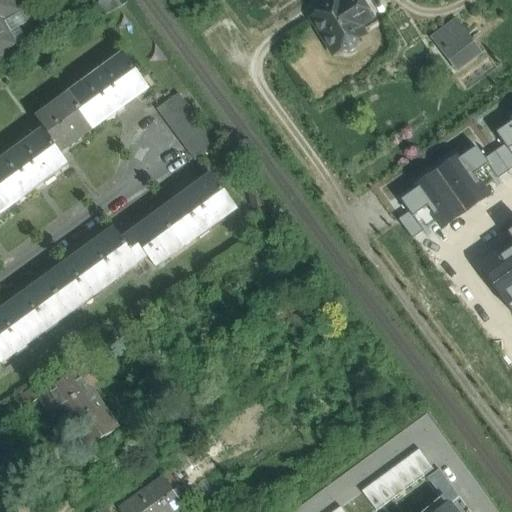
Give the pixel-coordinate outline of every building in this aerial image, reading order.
[(0,0),(0,56),(19,46),(4,19),(19,10),(12,0),(0,0)] [(358,0),(345,0),(339,3),(338,1),(330,6),(331,8),(313,20),(334,54),(341,50),(343,52),(350,54),(356,50),(358,43),(357,40),(364,36),(358,27),(371,20),(358,0)] [(458,69),(479,53),(456,24),(435,40),(458,69)] [(45,130),(0,163),(0,215),(67,166),(59,154),(148,89),(123,56),(37,119),(45,130)] [(215,146),(178,95),(158,109),(196,160),(215,146)] [(511,121),(510,123),(511,124),(497,135),(505,146),(509,152),(510,151),(511,149),(511,121)] [(505,146),(495,153),(509,173),(511,170),(511,153),(510,151),(509,152),(505,146)] [(438,173),(466,213),(489,197),(474,176),(488,166),(489,166),(485,160),(477,148),(462,159),(461,158),(438,173)] [(498,180),(509,173),(495,153),(485,160),(489,166),(488,166),(498,180)] [(466,213),(438,173),(415,190),(416,192),(401,202),(409,213),(413,219),(414,218),(428,208),(442,229),(466,213)] [(115,230),(0,313),(0,363),(1,365),(148,257),(156,269),(236,210),(211,176),(123,241),(115,230)] [(413,219),(409,213),(399,221),(413,240),(424,232),(414,218),(413,219)] [(511,250),(502,258),(498,252),(478,266),(511,313),(511,231),(508,235),(511,240),(511,250)] [(90,363),(45,394),(46,395),(39,400),(50,417),(61,409),(89,449),(90,448),(88,445),(110,429),(99,413),(103,410),(89,390),(102,380),(90,363)] [(38,384),(14,401),(22,412),(39,400),(46,395),(45,394),(38,384)] [(191,445),(173,458),(183,472),(201,459),(191,445)] [(366,491),(379,509),(435,469),(422,451),(366,491)] [(428,479),(443,498),(456,487),(441,468),(428,479)] [(163,477),(119,509),(121,511),(174,511),(183,506),(163,477)] [(98,480),(70,499),(77,509),(105,489),(98,480)]
